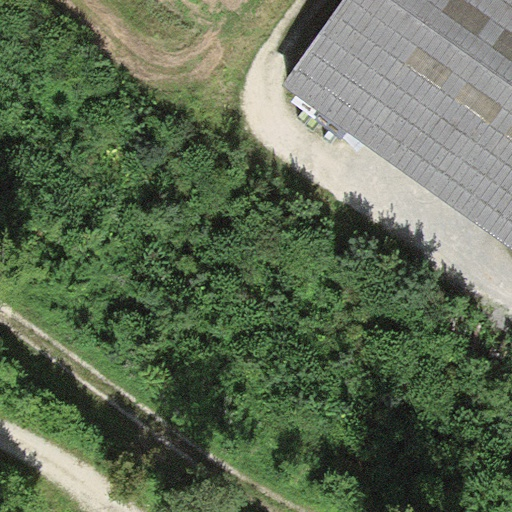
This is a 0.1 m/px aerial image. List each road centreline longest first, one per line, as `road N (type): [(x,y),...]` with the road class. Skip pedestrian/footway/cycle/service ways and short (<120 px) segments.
road 1 (track): [(291,511),(0,317)]
road 2 (track): [(103,511),(0,435)]
